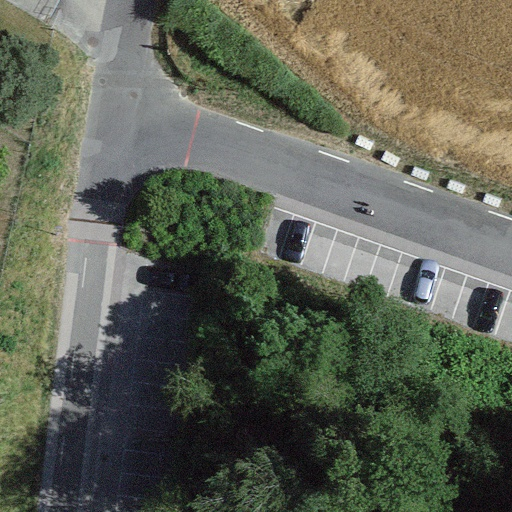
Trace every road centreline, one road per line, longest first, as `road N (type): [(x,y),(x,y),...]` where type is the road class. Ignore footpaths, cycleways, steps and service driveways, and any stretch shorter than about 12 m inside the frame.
road 1 (unclassified): [(118,104),(511,241)]
road 2 (unclassified): [(66,511),(118,104)]
